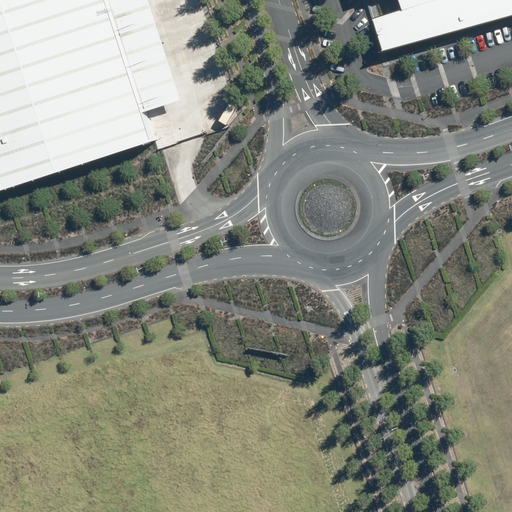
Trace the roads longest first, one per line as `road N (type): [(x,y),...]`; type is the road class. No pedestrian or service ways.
road 1 (tertiary): [(304,250),(235,258),(91,301),(0,312)]
road 2 (tertiary): [(0,278),(91,266),(205,230),(285,182)]
road 3 (unclassified): [(372,235),(379,321),(440,511)]
road 4 (unclassified): [(413,511),(351,319),(307,252)]
road 5 (unclassified): [(286,179),(274,148),(273,84),(248,0)]
road 6 (unclassified): [(277,0),(305,80),(345,157)]
road 7 (tertiary): [(347,158),(450,149),(511,128)]
road 8 (tertiary): [(511,164),(454,183),(374,233)]
